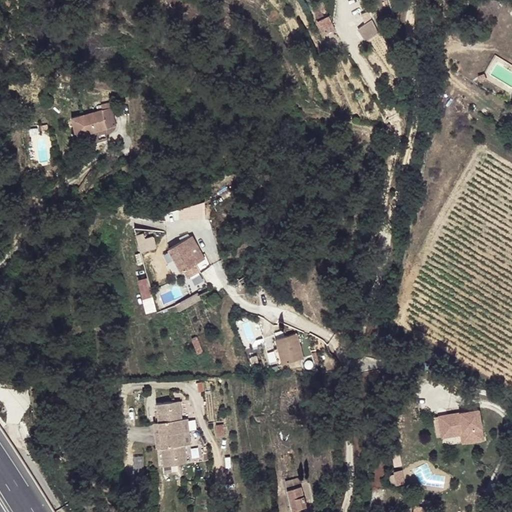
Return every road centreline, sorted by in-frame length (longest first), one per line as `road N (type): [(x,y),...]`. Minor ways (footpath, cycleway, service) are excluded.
road 1 (residential): [(355,377),(414,121),(407,24),(413,0)]
road 2 (residential): [(355,377),(330,331),(249,306),(216,264)]
road 3 (residential): [(343,511),(355,377)]
